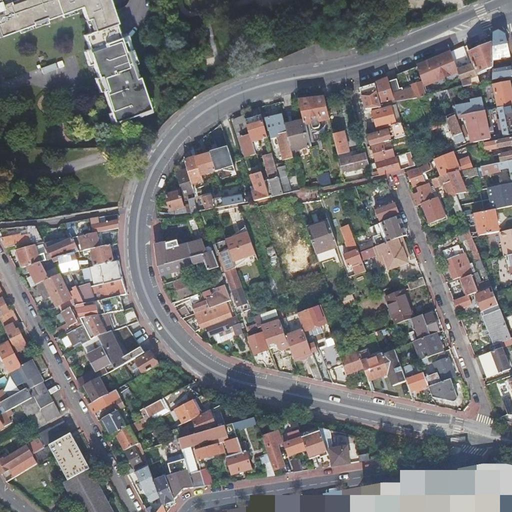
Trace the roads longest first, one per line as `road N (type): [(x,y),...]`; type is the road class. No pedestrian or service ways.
road 1 (primary): [(508,0),(376,55),(248,83),(201,106),(146,170),(131,239),(153,321),(207,374),(262,393),(484,434)]
road 2 (primary): [(484,434),(468,423),(213,364),(161,311),(145,271),(142,227),(170,152),(215,113),(511,17)]
road 3 (residential): [(184,511),(466,466),(484,434)]
road 4 (residential): [(130,511),(0,264)]
road 5 (residential): [(397,174),(485,411),(484,434)]
